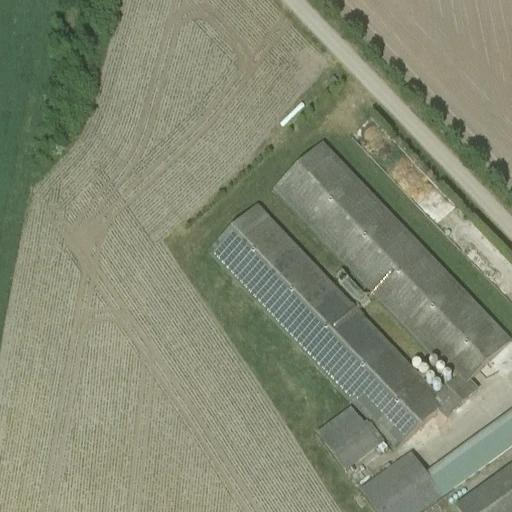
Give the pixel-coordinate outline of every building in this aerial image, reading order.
[(454,384),(437,401),(256,210),(207,255),(394,453),(436,413),(447,424),(480,394),(471,385),(511,345),(511,344),(323,146),(273,193),(454,384)] [(338,278),(351,293),(359,287),(346,271),(338,278)] [(335,465),(344,476),(383,446),(366,425),(365,427),(351,410),(315,438),(322,447),(324,446),(337,463),(335,465)] [(412,456),(360,493),(374,511),(427,511),(511,450),(511,414),(427,476),(412,456)] [(511,511),(511,467),(455,510),(456,511),(511,511)]
